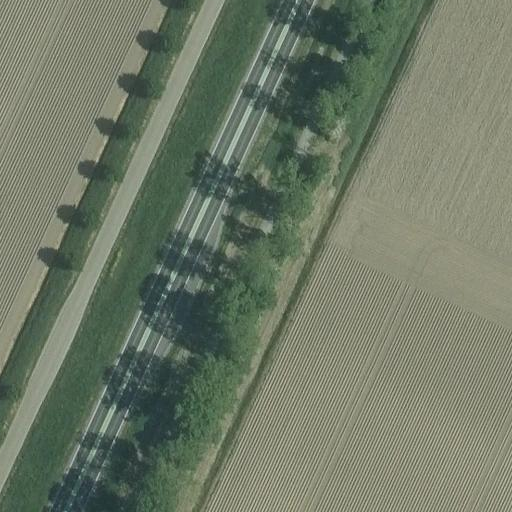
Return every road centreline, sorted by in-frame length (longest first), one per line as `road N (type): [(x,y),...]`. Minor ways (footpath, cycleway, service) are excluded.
road 1 (trunk): [(67,511),(299,0)]
road 2 (unclassified): [(0,452),(203,0)]
